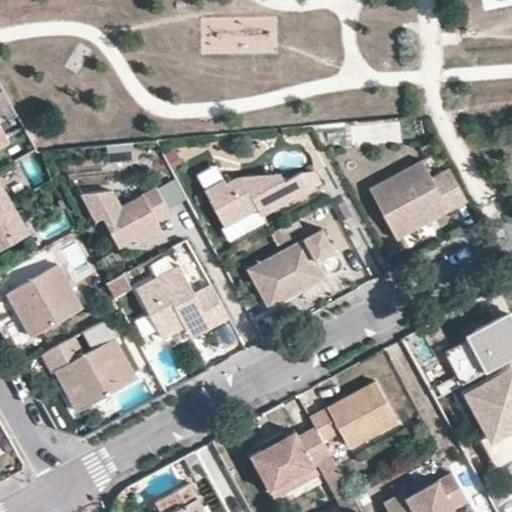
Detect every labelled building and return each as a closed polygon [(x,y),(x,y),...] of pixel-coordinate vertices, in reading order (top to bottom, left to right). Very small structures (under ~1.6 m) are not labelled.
[(0,149),(11,143),(0,122),(0,149)] [(109,147),(110,162),(134,160),(133,145),(109,147)] [(451,210),(470,200),(451,167),(433,175),(425,159),(372,186),(399,238),(432,220),(429,214),(448,204),(451,210)] [(226,180),(215,162),(196,174),(206,191),(226,180)] [(226,180),(206,191),(227,227),(259,211),(263,218),(325,186),(316,172),(303,175),(286,182),(282,174),(265,176),(249,184),(247,178),(242,178),(229,185),(226,180)] [(0,251),(33,233),(0,174),(0,251)] [(122,201),(103,211),(120,241),(135,233),(158,221),(155,215),(168,209),(154,185),(122,201)] [(93,217),(103,211),(122,201),(117,191),(81,194),(93,217)] [(429,214),(432,220),(451,210),(448,204),(429,214)] [(302,238),(292,220),(270,232),(280,250),(302,238)] [(161,229),(158,221),(135,233),(140,240),(161,229)] [(280,250),(245,269),(267,308),(323,277),(313,260),(332,250),(319,228),(302,238),(280,250)] [(9,292),(17,307),(24,303),(28,312),(25,321),(33,337),(83,308),(60,265),(9,292)] [(228,317),(210,285),(196,293),(180,265),(137,289),(164,339),(181,329),(191,324),(194,329),(206,322),(209,327),(228,317)] [(133,286),(125,272),(109,282),(116,295),(133,286)] [(24,303),(17,307),(25,321),(28,312),(24,303)] [(133,322),(144,341),(159,333),(147,313),(133,322)] [(116,337),(107,321),(85,333),(94,348),(116,337)] [(511,321),(499,328),(497,324),(477,335),(465,341),(445,352),(468,392),(511,367),(511,321)] [(186,340),(209,327),(206,322),(194,329),(191,324),(181,329),(186,340)] [(477,335),(475,330),(463,337),(465,341),(477,335)] [(76,338),(44,355),(53,371),(59,368),(66,383),(77,377),(91,403),(138,378),(116,337),(94,348),(84,353),(76,338)] [(511,367),(468,392),(488,428),(511,415),(511,367)] [(77,377),(66,383),(80,409),(91,403),(77,377)] [(331,411),(328,406),(311,416),(316,425),(323,439),(339,430),(349,447),(396,418),(374,380),(345,397),(348,402),(331,411)] [(345,397),(328,406),(331,411),(348,402),(345,397)] [(511,415),(488,428),(493,437),(511,426),(511,415)] [(323,439),(316,425),(298,435),(295,431),(285,437),(263,450),(250,456),(270,491),(315,467),(312,462),(330,452),(323,439)] [(263,450),(285,437),(281,431),(259,444),(263,450)] [(205,471),(194,449),(182,455),(194,477),(205,471)] [(319,474),(315,467),(270,491),(273,498),(319,474)] [(406,489),(386,500),(392,511),(458,511),(456,508),(470,502),(454,473),(410,496),(406,489)] [(207,511),(191,480),(157,498),(163,511),(207,511)]
